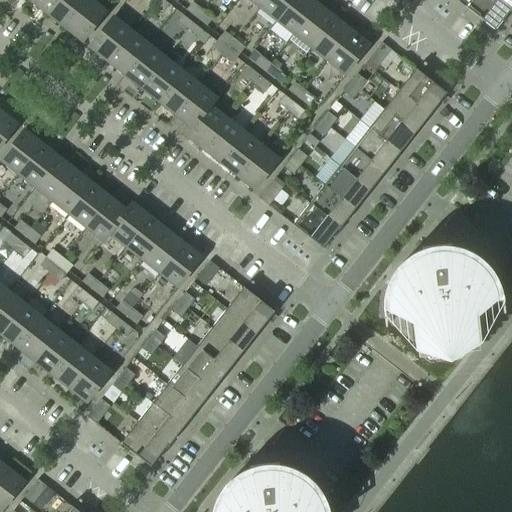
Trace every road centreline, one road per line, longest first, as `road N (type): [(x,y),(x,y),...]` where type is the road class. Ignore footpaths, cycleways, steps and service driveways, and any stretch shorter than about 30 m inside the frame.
road 1 (residential): [(336,298),(0,39)]
road 2 (residential): [(168,511),(336,298)]
road 3 (residential): [(336,298),(500,88)]
road 4 (residential): [(141,511),(0,400)]
road 5 (residential): [(500,88),(390,0)]
